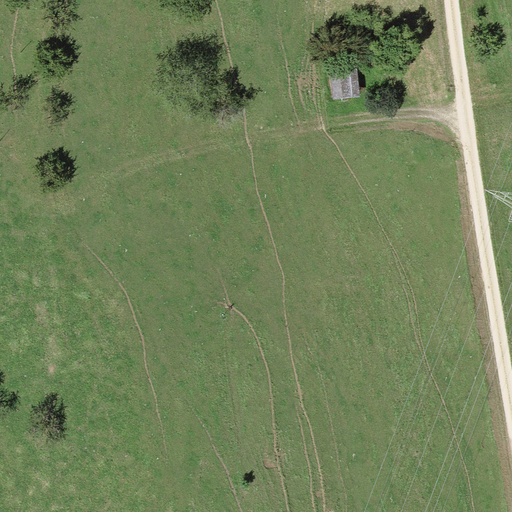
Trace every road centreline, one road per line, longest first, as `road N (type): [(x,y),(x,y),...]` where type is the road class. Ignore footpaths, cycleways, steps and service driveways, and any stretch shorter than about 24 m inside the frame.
road 1 (track): [(511,411),(457,113),(445,0)]
road 2 (track): [(105,179),(320,123),(457,113),(511,100)]
